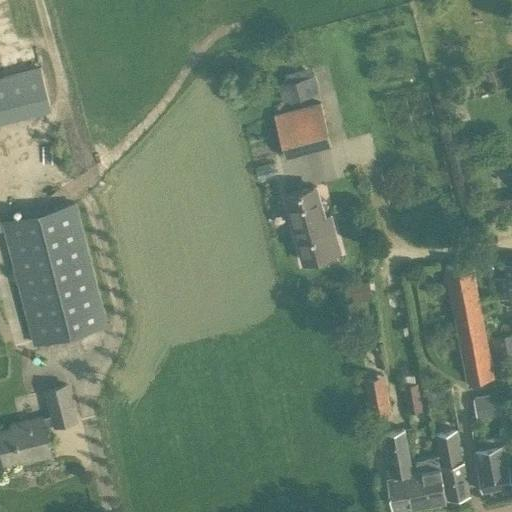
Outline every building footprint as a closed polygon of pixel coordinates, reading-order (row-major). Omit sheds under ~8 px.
[(0,76),(0,226),(2,226),(0,218),(0,116),(49,104),(40,67),(0,76)] [(315,73),(280,82),(285,101),(320,91),(315,73)] [(398,135),(443,123),(432,83),(387,96),(398,135)] [(320,102),(274,114),(285,155),(331,142),(320,102)] [(307,266),(330,260),(327,251),(339,248),(334,228),(328,229),(326,222),(324,222),(315,191),(288,199),(307,266)] [(75,202),(3,220),(34,342),(106,324),(75,202)] [(493,375),(471,260),(445,264),(467,380),(493,375)] [(498,298),(510,295),(511,303),(511,261),(504,262),(507,275),(494,278),(498,298)] [(367,280),(346,284),(348,299),(370,295),(367,280)] [(382,375),(365,378),(371,413),(389,410),(382,375)] [(404,385),(408,410),(421,407),(417,383),(404,385)] [(53,414),(41,417),(41,416),(12,424),(13,428),(0,430),(0,443),(4,460),(28,454),(29,458),(50,453),(43,426),(55,423),(55,424),(75,419),(66,384),(46,389),(53,414)] [(438,398),(436,385),(426,387),(428,399),(438,398)] [(474,397),(478,417),(499,413),(496,393),(474,397)] [(408,451),(404,428),(384,431),(392,475),(386,476),(392,507),(410,504),(407,488),(425,484),(422,469),(418,470),(412,471),(408,451)] [(463,459),(461,460),(456,428),(436,432),(448,497),(469,492),(463,459)] [(503,444),(475,449),(479,468),(478,469),(482,490),(511,484),(507,463),(503,444)] [(418,470),(422,469),(425,484),(407,488),(410,504),(446,497),(440,465),(438,455),(416,459),(418,470)]
